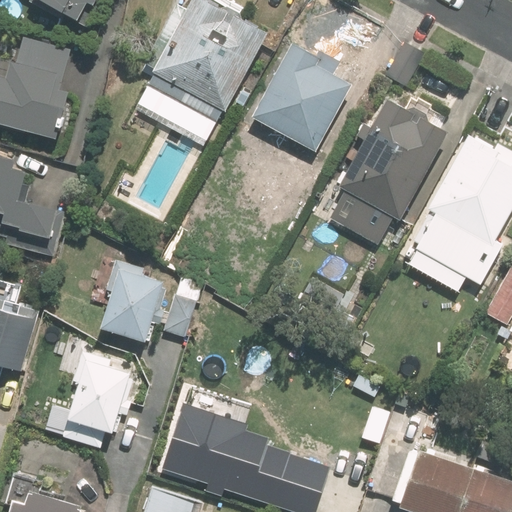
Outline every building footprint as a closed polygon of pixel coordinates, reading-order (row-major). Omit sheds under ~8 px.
[(28,0),(29,0),(62,18),(65,14),(88,27),(102,1),(99,0),(28,0)] [(224,112),(267,33),(207,0),(191,0),(186,10),(175,4),(144,61),(154,67),(151,71),(154,72),(135,108),(203,145),(222,110),(224,112)] [(0,83),(0,126),(57,141),(68,97),(58,94),(69,53),(24,42),(17,69),(13,68),(8,85),(0,83)] [(352,84),(350,83),(343,79),(348,70),(338,64),(340,61),(320,50),(316,56),(292,43),(252,117),(253,117),(249,127),(269,138),(273,129),(284,134),(272,155),(295,167),(306,146),(315,152),(336,114),(352,84)] [(402,44),(384,75),(406,88),(423,56),(402,44)] [(350,121),(367,89),(351,81),(350,83),(352,84),(336,114),(350,121)] [(511,105),(511,104),(493,94),(476,124),(496,135),(511,105)] [(406,110),(387,100),(372,128),(364,123),(357,135),(364,139),(337,186),(345,190),(330,217),(378,245),(394,218),(398,221),(447,133),(429,123),(425,113),(414,107),(406,110)] [(468,134),(427,208),(436,211),(419,247),(481,285),(505,245),(496,240),(511,210),(511,164),(511,162),(511,150),(499,143),(495,149),(468,134)] [(0,235),(9,238),(7,245),(52,255),(62,215),(19,204),(25,178),(12,174),(14,166),(0,162),(0,235)] [(111,296),(101,331),(148,345),(154,326),(160,327),(165,311),(162,310),(168,291),(163,290),(164,285),(141,278),(144,270),(115,261),(105,294),(111,296)] [(511,262),(485,312),(506,325),(511,313),(511,262)] [(343,294),(312,276),(297,303),(345,330),(351,318),(342,313),(345,307),(338,303),(343,294)] [(174,296),(163,333),(186,340),(202,284),(182,278),(177,297),(174,296)] [(31,306),(0,297),(0,363),(13,368),(31,306)] [(77,387),(67,424),(105,434),(113,436),(131,367),(81,354),(72,386),(77,387)] [(250,422),(187,401),(165,467),(211,482),(208,490),(223,495),(225,488),(297,511),(315,511),(331,464),(267,443),(269,436),(247,429),(250,422)] [(434,404),(408,403),(406,435),(432,436),(434,404)] [(505,448),(482,440),(476,457),(500,464),(505,448)] [(411,511),(412,511),(511,511),(511,483),(418,451),(399,508),(411,511)] [(193,511),(196,504),(153,491),(146,511),(193,511)] [(12,500),(8,511),(78,511),(79,509),(29,493),(25,504),(12,500)]
